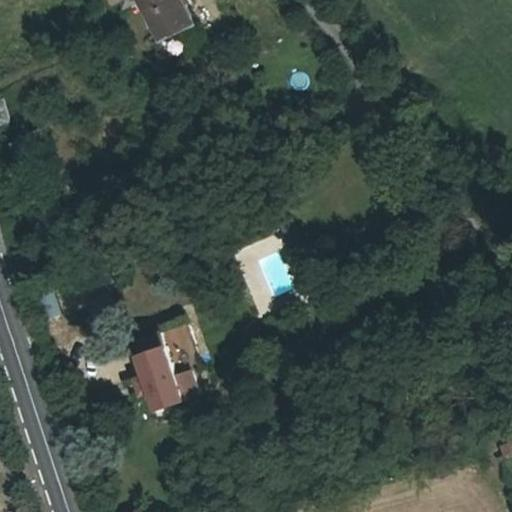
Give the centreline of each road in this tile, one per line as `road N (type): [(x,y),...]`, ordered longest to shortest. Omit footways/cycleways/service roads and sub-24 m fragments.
road 1 (unclassified): [(2,301),(379,88)]
road 2 (unclassified): [(379,88),(511,273)]
road 3 (primary): [(2,301),(71,511)]
